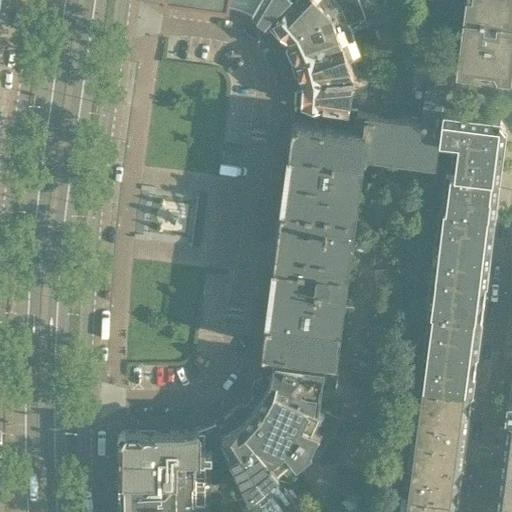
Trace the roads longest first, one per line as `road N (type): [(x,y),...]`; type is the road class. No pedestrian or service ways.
road 1 (residential): [(89,399),(191,398),(220,374),(264,94),(258,57),(233,33),(126,21)]
road 2 (primary): [(66,0),(34,223),(23,420),(27,511)]
road 3 (primary): [(61,511),(62,331),(101,0)]
road 4 (residential): [(89,399),(97,234),(126,21)]
road 5 (residential): [(511,230),(478,511)]
road 6 (residential): [(29,0),(9,168)]
